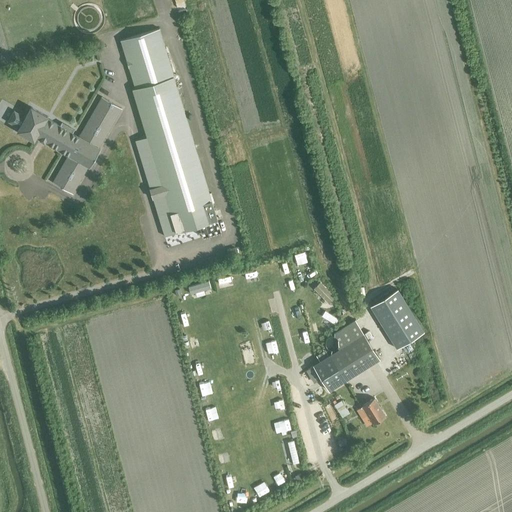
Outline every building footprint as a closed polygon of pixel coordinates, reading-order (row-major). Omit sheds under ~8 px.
[(159,29),(121,40),(127,60),(126,61),(128,67),(129,67),(135,88),(132,88),(147,136),(135,140),(150,188),(149,188),(152,198),(153,198),(164,236),(217,220),(159,29)] [(14,110),(8,121),(19,128),(17,131),(34,141),(37,137),(40,139),(39,139),(44,142),(45,141),(69,155),(54,182),(73,193),(89,167),(100,149),(99,148),(122,108),(103,97),(80,137),(72,132),(74,129),(61,122),(60,125),(47,118),(47,116),(30,107),(25,117),(14,110)] [(397,289),(370,306),(375,314),(396,348),(412,339),(424,331),(397,289)] [(329,354),(313,365),(328,390),(345,380),(379,359),(363,333),(329,354)] [(361,405),(372,423),(385,416),(374,397),(361,405)]
